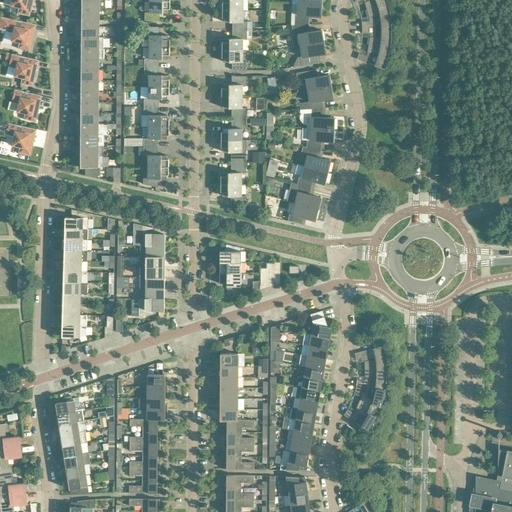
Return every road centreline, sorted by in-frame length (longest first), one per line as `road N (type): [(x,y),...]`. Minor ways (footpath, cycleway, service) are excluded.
road 1 (residential): [(39,379),(43,180),(58,111),(52,0)]
road 2 (residential): [(193,327),(196,0)]
road 3 (residential): [(337,254),(336,221),(359,131),(343,0)]
road 4 (tertiary): [(421,0),(414,233)]
road 5 (tertiary): [(433,233),(437,0)]
road 6 (residential): [(334,511),(328,462),(348,344),(342,285)]
road 7 (tertiary): [(424,511),(430,286)]
road 8 (tertiary): [(413,286),(408,511)]
road 9 (residential): [(192,511),(193,327)]
road 10 (residential): [(39,379),(193,327)]
road 11 (residential): [(193,327),(342,285)]
road 12 (residential): [(47,511),(39,379)]
